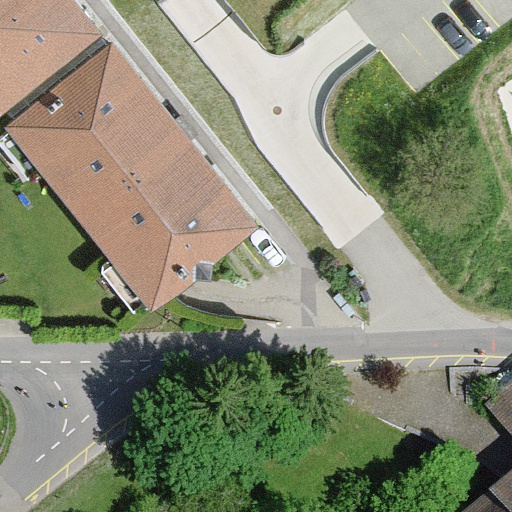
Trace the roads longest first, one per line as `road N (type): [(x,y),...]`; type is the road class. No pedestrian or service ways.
road 1 (unclassified): [(96,359),(511,342)]
road 2 (residential): [(96,359),(66,436),(0,495)]
